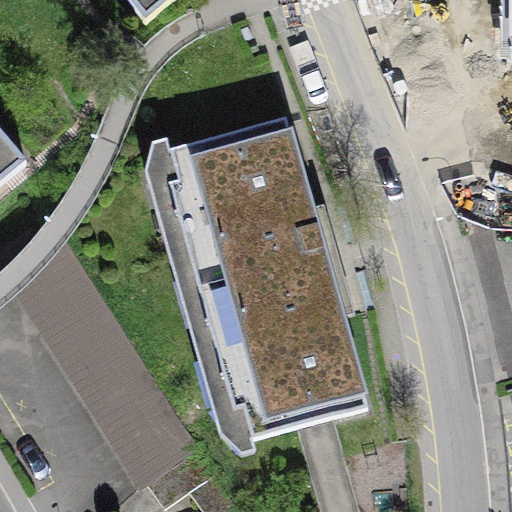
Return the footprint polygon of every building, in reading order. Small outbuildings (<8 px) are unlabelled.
[(118,0),(150,36),(192,0),(118,0)] [(301,137),(180,168),(252,445),(374,413),(301,137)] [(0,143),(0,202),(30,178),(0,143)] [(53,222),(0,255),(0,266),(140,484),(198,447),(53,222)] [(238,511),(196,453),(148,487),(164,511),(189,493),(202,511),(238,511)]
